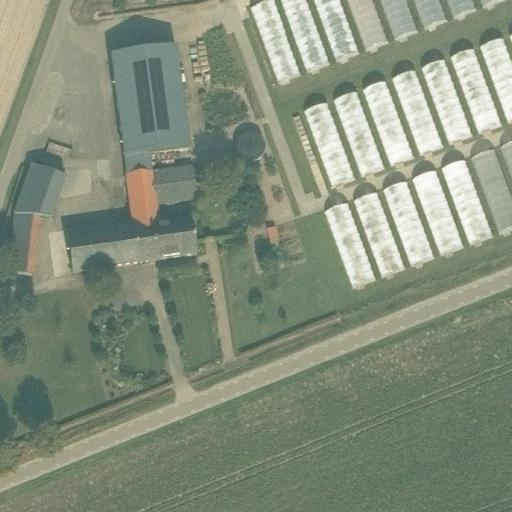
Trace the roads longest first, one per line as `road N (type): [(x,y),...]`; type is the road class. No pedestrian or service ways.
road 1 (unclassified): [(0,483),(511,280)]
road 2 (unclassified): [(0,201),(70,0)]
